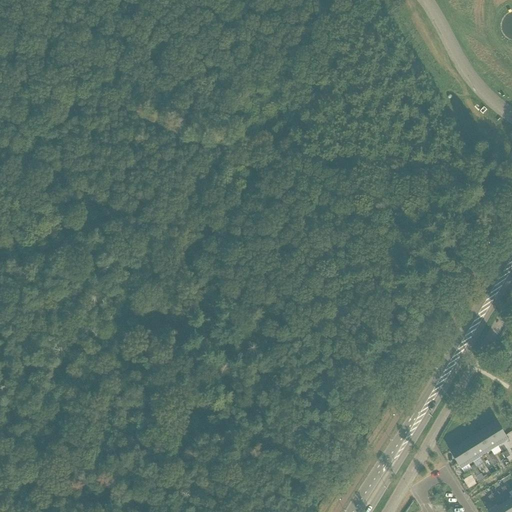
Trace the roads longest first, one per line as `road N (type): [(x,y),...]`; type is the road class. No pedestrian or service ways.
road 1 (track): [(12,511),(258,143)]
road 2 (tertiary): [(407,439),(511,262)]
